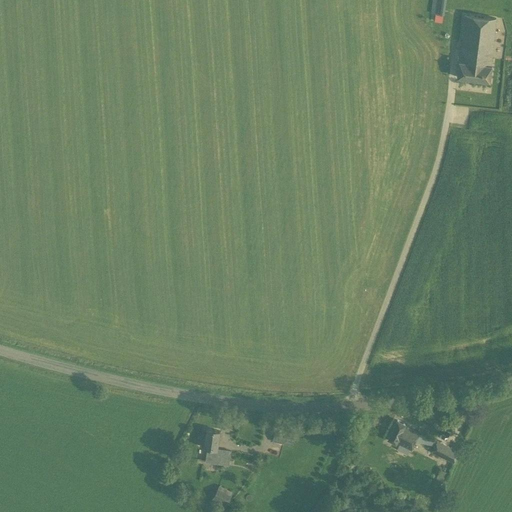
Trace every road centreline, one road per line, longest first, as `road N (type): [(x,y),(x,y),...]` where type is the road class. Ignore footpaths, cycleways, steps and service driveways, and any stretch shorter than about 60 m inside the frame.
road 1 (tertiary): [(0,351),(104,380),(256,406),(432,399),(511,382)]
road 2 (track): [(455,57),(441,150),(348,406)]
